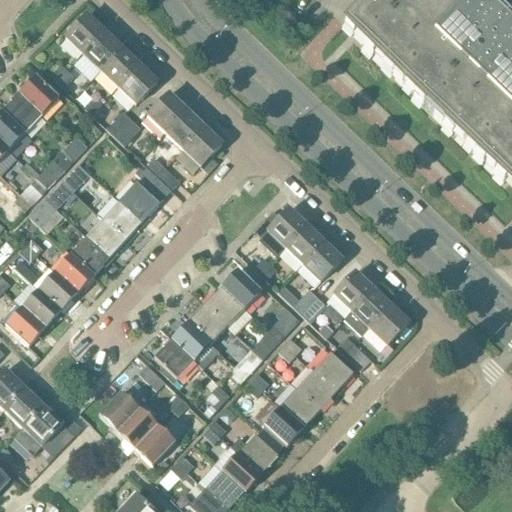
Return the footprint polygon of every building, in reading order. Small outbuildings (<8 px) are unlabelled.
[(511,0),(369,0),(344,26),(345,27),(344,28),(342,30),(349,36),(352,39),(354,37),(363,46),(364,47),(362,50),(371,59),(373,57),(383,67),(381,70),(388,76),(391,79),(412,99),(421,108),(431,119),(442,129),(442,128),(451,137),(453,136),(474,156),(472,158),(473,159),(482,167),(484,164),(495,174),(493,176),(503,186),(505,183),(506,184),(511,189),(511,0)] [(81,58),(104,35),(86,17),(63,41),(81,58)] [(98,75),(121,51),(104,35),(81,58),(98,75)] [(116,92),(138,68),(121,51),(98,75),(116,92)] [(60,68),(49,79),(55,85),(66,74),(60,68)] [(138,68),(116,92),(134,109),(157,86),(138,68)] [(66,74),(55,85),(63,92),(73,81),(66,74)] [(18,98),(41,119),(58,102),(35,80),(18,98)] [(164,137),(187,114),(168,96),(145,120),(164,137)] [(41,119),(18,98),(1,116),(24,137),(41,119)] [(84,112),(91,119),(102,108),(95,101),(84,112)] [(187,114),(164,137),(181,154),(204,131),(187,114)] [(24,137),(1,116),(0,116),(0,147),(7,155),(24,137)] [(114,141),(131,124),(122,116),(106,133),(114,141)] [(131,124),(114,141),(123,150),(140,133),(131,124)] [(204,131),(181,154),(199,171),(209,160),(222,148),(204,131)] [(70,147),(80,157),(86,151),(75,140),(70,147)] [(80,157),(70,147),(53,164),(63,174),(80,157)] [(209,160),(199,171),(207,178),(217,167),(209,160)] [(146,170),(154,179),(163,170),(154,162),(146,170)] [(89,179),(78,168),(71,175),(82,186),(89,179)] [(146,170),(138,178),(162,203),(171,194),(154,179),(146,170)] [(163,170),(154,179),(171,194),(179,186),(163,170)] [(36,182),(47,192),(53,186),(42,175),(36,182)] [(47,192),(36,182),(30,188),(41,199),(47,192)] [(118,205),(141,226),(158,208),(135,187),(118,205)] [(44,203),(56,213),(62,207),(51,196),(44,203)] [(20,199),(13,206),(24,216),(31,209),(20,199)] [(28,221),(39,231),(56,213),(44,203),(28,221)] [(141,226),(118,205),(102,223),(125,244),(141,226)] [(283,253),(306,229),(288,212),(258,244),(275,261),(283,253)] [(125,244),(102,223),(86,241),(109,262),(125,244)] [(300,269),(323,246),(306,229),(283,253),(300,269)] [(70,258),(93,279),(109,262),(86,241),(70,258)] [(24,250),(36,260),(42,253),(30,243),(24,250)] [(323,246),(300,269),(319,287),(341,263),(323,246)] [(18,256),(30,267),(36,260),(24,250),(18,256)] [(54,276),(77,297),(93,279),(70,258),(54,276)] [(258,279),(269,268),(263,261),(252,272),(258,279)] [(269,268),(258,279),(265,285),(276,274),(269,268)] [(221,292),(243,314),(260,296),(238,275),(221,292)] [(332,299),(350,317),(351,317),(374,293),(355,275),(332,299)] [(38,294),(61,314),(77,297),(54,276),(38,294)] [(0,292),(3,295),(9,289),(0,279),(0,292)] [(243,314),(221,292),(204,310),(226,332),(243,314)] [(301,319),(317,302),(308,293),(292,310),(301,319)] [(361,340),(368,334),(391,310),(374,293),(351,317),(350,317),(343,323),(361,340)] [(21,312),(44,333),(61,314),(38,294),(21,312)] [(317,302),(301,319),(309,327),(326,310),(317,302)] [(226,332),(204,310),(187,327),(209,349),(210,348),(226,332)] [(391,310),(368,334),(385,350),(408,326),(391,310)] [(44,333),(21,312),(5,330),(27,351),(44,333)] [(218,357),(210,348),(209,349),(187,327),(170,344),(193,366),(202,374),(218,357)] [(324,327),(317,335),(325,343),(332,335),(324,327)] [(273,329),(267,335),(267,336),(278,346),(284,339),(273,329)] [(267,336),(261,342),(272,353),(278,346),(267,336)] [(343,359),(354,348),(346,341),(336,352),(343,359)] [(284,349),(295,359),(301,353),(290,342),(284,349)] [(193,366),(170,344),(154,362),(176,383),(193,366)] [(354,348),(343,359),(349,365),(359,354),(354,348)] [(277,356),(288,366),(295,359),(284,349),(277,356)] [(359,354),(349,365),(360,375),(370,364),(359,354)] [(313,375),(335,396),(352,378),(329,357),(313,375)] [(252,374),(241,364),(235,370),(246,381),(252,374)] [(147,370),(138,378),(156,395),(164,386),(147,370)] [(246,381),(235,370),(233,372),(228,377),(239,387),(244,382),(246,381)] [(0,412),(2,415),(24,392),(5,373),(0,377),(0,412)] [(296,393),(319,414),(335,396),(313,375),(296,393)] [(251,384),(262,394),(268,388),(257,378),(251,384)] [(244,391),(256,401),(262,394),(251,384),(244,391)] [(229,400),(217,389),(211,396),(212,397),(213,398),(222,407),(229,400)] [(21,432),(43,409),(24,392),(2,415),(21,432)] [(319,414),(296,393),(280,411),(303,431),(319,414)] [(117,437),(139,414),(120,396),(98,419),(117,437)] [(175,396),(164,407),(171,414),(182,403),(175,396)] [(182,403),(171,414),(178,420),(188,409),(182,403)] [(33,459),(40,451),(62,428),(43,409),(21,432),(21,433),(13,441),(33,459)] [(210,409),(204,416),(209,421),(215,414),(210,409)] [(303,431),(280,411),(263,429),(286,450),(303,431)] [(133,453),(156,430),(139,414),(117,437),(133,453)] [(208,431),(219,442),(225,435),(214,425),(208,431)] [(133,453),(151,470),(173,447),(156,430),(133,453)] [(259,435),(272,447),(277,442),(264,430),(259,435)] [(202,438),(213,448),(219,442),(208,431),(202,438)] [(259,435),(254,440),(267,453),(272,447),(259,435)] [(237,458),(260,479),(277,461),(267,453),(254,440),(253,440),(245,449),(238,442),(229,451),(237,458)] [(3,451),(0,453),(0,462),(7,469),(14,462),(3,451)] [(221,476),(244,497),(260,479),(237,458),(221,476)] [(176,467),(187,477),(193,470),(182,460),(176,467)] [(162,463),(153,472),(158,477),(167,468),(162,463)] [(187,477),(176,467),(170,473),(180,483),(181,484),(187,477)] [(0,493),(8,485),(0,476),(0,493)] [(229,511),(244,497),(221,476),(204,493),(224,511),(229,511)] [(188,511),(189,511),(188,511),(224,511),(204,493),(188,511)] [(121,511),(149,511),(134,498),(121,511)]
